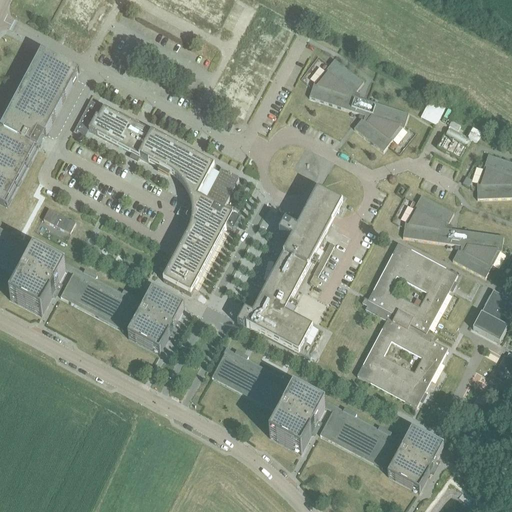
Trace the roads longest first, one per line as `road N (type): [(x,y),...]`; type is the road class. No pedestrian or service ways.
road 1 (residential): [(180,415),(228,327),(206,316),(159,404)]
road 2 (residential): [(159,404),(0,318)]
road 3 (residential): [(244,148),(98,72)]
road 4 (residential): [(307,511),(256,461),(180,415)]
road 5 (residential): [(370,175),(375,190),(358,222),(359,238),(325,302)]
road 6 (residential): [(264,158),(271,190),(295,199),(321,179),(314,147)]
